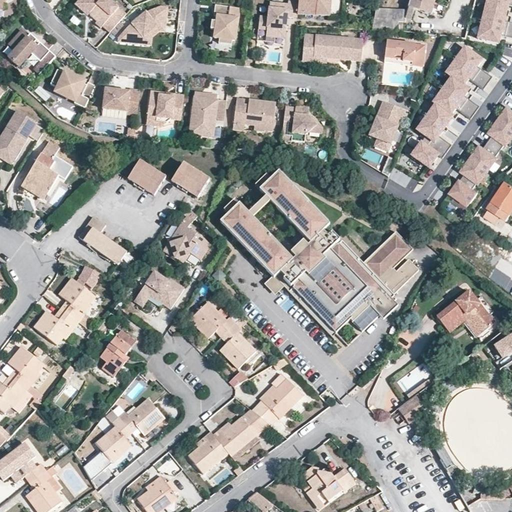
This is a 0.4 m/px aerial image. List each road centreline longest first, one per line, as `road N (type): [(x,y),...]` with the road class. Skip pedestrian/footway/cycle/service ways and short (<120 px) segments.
road 1 (residential): [(186,70),(321,84),(341,94),(344,150),(410,198),(422,196),(511,72)]
road 2 (residential): [(38,0),(93,58),(186,70)]
road 3 (unknown): [(335,382),(387,330),(436,262)]
road 4 (residential): [(216,511),(325,426)]
road 5 (residential): [(199,413),(115,485),(119,511)]
road 6 (unknown): [(26,272),(86,204),(123,196)]
road 7 (residential): [(199,413),(222,393),(180,347),(167,346),(154,363)]
